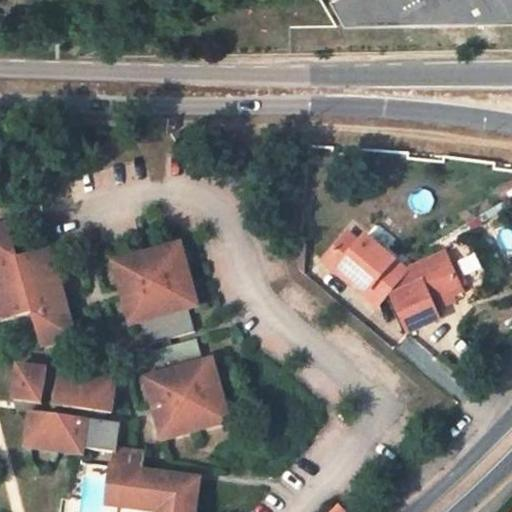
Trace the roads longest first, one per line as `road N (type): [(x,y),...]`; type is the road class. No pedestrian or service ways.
road 1 (secondary): [(0,103),(344,107),(511,123)]
road 2 (secondary): [(511,74),(0,68)]
road 3 (secondary): [(511,420),(417,511)]
